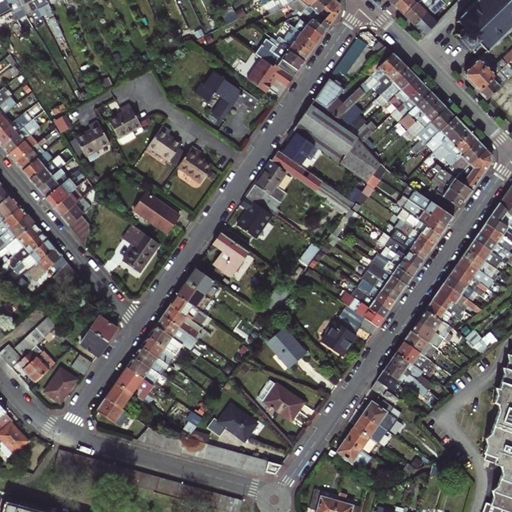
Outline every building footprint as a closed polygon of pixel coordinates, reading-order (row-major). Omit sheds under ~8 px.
[(12,13),(5,0),(0,0),(0,13),(1,15),(9,11),(10,14),(12,13)] [(19,7),(15,0),(5,0),(12,13),(16,20),(19,18),(16,13),(21,10),(19,7)] [(43,21),(41,18),(32,0),(22,0),(25,4),(27,3),(32,12),(34,11),(38,17),(36,19),(38,24),(43,21)] [(63,51),(68,49),(45,0),(32,0),(41,18),(47,15),(53,28),(52,30),(60,47),(61,46),(63,51)] [(283,8),(295,1),(295,0),(273,0),(266,4),(259,8),(265,18),(283,8)] [(294,17),(298,20),(315,0),(295,0),(295,1),(283,8),(294,17)] [(307,25),(317,15),(330,0),(315,0),(298,20),(300,21),(306,26),(307,25)] [(329,26),(338,12),(339,4),(334,0),(330,0),(317,15),(329,26)] [(397,0),(393,5),(403,15),(418,0),(397,0)] [(426,0),(418,0),(403,15),(414,26),(427,13),(426,12),(433,5),(426,0)] [(437,0),(438,0),(433,5),(426,12),(427,13),(414,26),(424,36),(437,22),(431,16),(443,4),(439,0),(437,0)] [(511,0),(474,0),(463,10),(464,12),(462,13),(463,15),(458,20),(456,19),(455,20),(457,21),(456,22),(456,23),(458,22),(464,28),(458,34),(454,34),(454,35),(456,35),(458,37),(472,50),(473,53),(474,53),(479,58),(479,57),(479,58),(485,52),(485,53),(486,52),(487,53),(489,52),(488,51),(493,46),(494,47),(495,45),(497,45),(511,32),(510,31),(511,29),(511,0)] [(24,15),(32,12),(27,3),(25,4),(19,7),(21,10),(24,15)] [(228,24),(238,19),(232,6),(222,11),(228,24)] [(321,36),(329,26),(317,15),(307,25),(321,36)] [(316,44),(321,36),(307,25),(306,26),(300,21),(294,29),(316,44)] [(310,53),(316,44),(294,29),(289,26),(283,34),(310,53)] [(304,62),(310,53),(283,34),(277,43),(279,45),(304,62)] [(469,52),(472,50),(458,37),(456,39),(458,41),(457,43),(466,52),(467,50),(469,52)] [(334,70),(344,76),(366,45),(356,38),(334,70)] [(293,77),(304,62),(279,45),(277,47),(271,42),(266,39),(255,54),(262,58),(273,66),(274,64),(293,77)] [(366,52),(371,58),(383,46),(378,41),(366,52)] [(372,71),(373,70),(391,53),(383,46),(371,58),(365,64),(372,71)] [(368,89),(370,87),(397,60),(391,53),(373,70),(374,71),(358,87),(361,91),(366,87),(368,89)] [(511,59),(507,54),(495,66),(495,68),(492,71),(479,58),(479,57),(479,58),(464,72),(463,76),(478,91),(503,66),(511,59)] [(273,66),(262,58),(246,80),(265,93),(275,78),(287,86),(293,77),(274,64),(273,66)] [(384,89),(392,81),(406,68),(397,60),(370,87),(378,95),(384,89)] [(486,99),(511,75),(503,66),(478,91),(486,99)] [(382,106),(386,102),(414,75),(406,68),(392,81),(384,89),(378,95),(375,98),(382,106)] [(109,79),(113,86),(130,77),(127,70),(109,79)] [(239,87),(238,89),(223,79),(224,78),(213,70),(204,84),(201,82),(194,93),(208,102),(212,96),(213,97),(216,93),(222,98),(224,99),(215,113),(223,119),(230,109),(229,108),(233,101),(236,101),(251,111),(256,104),(257,102),(257,101),(256,100),(255,98),(239,87)] [(382,106),(390,114),(422,83),(414,75),(386,102),(382,106)] [(341,87),(343,88),(346,84),(335,76),(331,81),(335,81),(340,84),(341,87)] [(101,92),(113,86),(109,79),(109,78),(97,83),(101,92)] [(313,100),(325,109),(336,98),(344,89),(343,88),(341,87),(340,84),(335,81),(331,81),(328,79),(313,100)] [(398,122),(399,120),(430,91),(422,83),(390,114),(398,122)] [(332,113),(338,119),(353,104),(364,93),(361,91),(358,87),(342,103),(336,98),(325,109),(332,113)] [(399,120),(407,129),(438,99),(430,91),(399,120)] [(0,119),(4,116),(9,112),(15,107),(17,105),(9,97),(3,102),(2,103),(0,104),(0,119)] [(213,111),(215,113),(224,99),(222,98),(213,111)] [(414,137),(418,134),(445,107),(438,99),(407,129),(414,137)] [(339,161),(358,140),(352,134),(345,127),(338,119),(332,113),(325,109),(313,100),(293,130),(320,148),(339,161)] [(117,139),(141,126),(129,104),(120,109),(122,113),(107,121),(117,139)] [(345,127),(352,120),(361,111),(353,104),(338,119),(345,127)] [(418,134),(426,143),(454,116),(445,107),(418,134)] [(54,120),(62,132),(73,125),(66,113),(54,120)] [(0,119),(0,132),(11,124),(4,116),(0,119)] [(426,143),(434,151),(461,125),(454,116),(426,143)] [(24,128),(22,125),(17,119),(11,124),(18,132),(24,128)] [(352,134),(359,127),(352,120),(345,127),(352,134)] [(84,157),(108,144),(96,121),(87,126),(90,131),(74,139),(84,157)] [(358,140),(360,143),(372,131),(364,123),(359,127),(352,134),(358,140)] [(0,132),(0,144),(1,146),(18,132),(11,124),(0,132)] [(169,160),(180,145),(168,136),(171,132),(161,125),(147,146),(169,160)] [(442,159),(443,158),(469,132),(461,125),(434,151),(442,159)] [(411,140),(414,137),(407,129),(403,132),(411,140)] [(312,160),(320,148),(293,130),(287,138),(289,139),(292,140),(286,149),(304,161),(307,156),(312,160)] [(1,146),(8,154),(25,140),(18,132),(1,146)] [(448,159),(453,164),(477,141),(469,132),(443,158),(445,161),(448,159)] [(37,144),(39,147),(47,140),(44,138),(37,144)] [(282,155),(286,149),(292,140),(289,139),(280,153),(282,155)] [(8,154),(15,162),(32,148),(25,140),(8,154)] [(371,174),(379,162),(360,143),(358,140),(339,161),(365,183),(371,174)] [(464,170),(469,164),(485,149),(477,141),(453,164),(452,165),(454,167),(458,163),(464,170)] [(44,153),(39,147),(37,144),(32,148),(39,157),(44,153)] [(200,182),(211,166),(198,157),(201,152),(191,146),(177,167),(200,182)] [(22,171),(37,159),(39,157),(32,148),(15,162),(22,171)] [(300,167),(304,161),(286,149),(282,155),(300,167)] [(462,183),(471,190),(491,162),(490,155),(485,149),(469,164),(473,168),(462,183)] [(321,182),(300,167),(282,155),(280,153),(278,152),(277,151),(270,162),(284,172),(287,174),(314,192),(321,182)] [(37,159),(42,165),(49,160),(44,153),(39,157),(37,159)] [(60,169),(64,166),(57,157),(51,162),(58,171),(60,169)] [(22,171),(29,180),(51,162),(49,160),(42,165),(37,159),(22,171)] [(29,180),(37,188),(55,173),(58,171),(51,162),(29,180)] [(280,178),(284,172),(270,162),(266,168),(280,178)] [(471,190),(462,183),(458,180),(455,178),(445,171),(440,167),(434,177),(465,199),(471,190)] [(284,172),(280,178),(266,168),(261,174),(279,186),(287,174),(284,172)] [(58,177),(64,173),(60,169),(58,171),(55,173),(58,177)] [(37,188),(45,198),(63,183),(61,181),(58,177),(55,173),(37,188)] [(63,183),(68,179),(72,175),(70,173),(61,181),(63,183)] [(285,195),(277,190),(279,186),(261,174),(253,185),(279,203),(285,195)] [(365,184),(370,187),(377,178),(371,174),(365,183),(365,184)] [(460,207),(465,199),(434,177),(433,176),(431,180),(439,186),(436,190),(437,191),(460,207)] [(45,198),(53,208),(75,189),(76,188),(68,179),(63,183),(45,198)] [(349,209),(352,203),(321,182),(314,192),(345,214),(349,209)] [(0,202),(9,195),(0,184),(0,202)] [(360,192),(367,197),(372,189),(370,187),(365,184),(360,192)] [(511,216),(511,215),(511,184),(511,185),(499,203),(511,216)] [(275,209),(279,203),(253,185),(245,198),(271,216),(275,218),(279,212),(275,209)] [(53,208),(60,216),(82,198),(75,189),(53,208)] [(446,226),(452,217),(430,202),(413,190),(407,199),(446,226)] [(452,217),(460,207),(437,191),(430,202),(452,217)] [(165,234),(177,217),(144,194),(132,211),(165,234)] [(0,202),(0,222),(19,206),(9,195),(0,202)] [(60,216),(84,245),(92,210),(82,198),(60,216)] [(236,226),(255,239),(271,216),(245,198),(239,206),(246,211),(236,226)] [(440,236),(446,226),(407,199),(401,208),(440,236)] [(485,223),(500,233),(511,216),(499,203),(485,223)] [(0,222),(0,236),(26,214),(19,206),(0,222)] [(434,244),(440,236),(401,208),(395,217),(397,218),(434,244)] [(343,217),(348,221),(351,216),(354,212),(349,209),(345,214),(343,217)] [(372,230),(374,226),(354,212),(351,216),(372,230)] [(0,236),(0,238),(6,246),(33,222),(26,214),(0,236)] [(338,225),(343,228),(348,221),(343,217),(338,225)] [(428,252),(434,244),(397,218),(391,227),(396,230),(428,252)] [(0,258),(9,251),(12,255),(40,231),(33,222),(6,246),(0,251),(0,258)] [(508,245),(503,242),(506,238),(500,233),(485,223),(479,231),(505,250),(508,245)] [(344,229),(350,233),(353,228),(347,224),(344,229)] [(330,233),(337,237),(343,228),(338,225),(337,226),(336,225),(330,233)] [(121,263),(138,274),(158,245),(131,227),(121,240),(131,248),(121,263)] [(423,260),(428,252),(396,230),(390,238),(392,239),(423,260)] [(13,269),(20,263),(47,239),(40,231),(12,255),(16,259),(9,265),(13,269)] [(511,254),(505,250),(479,231),(473,240),(497,256),(500,252),(503,254),(502,256),(508,260),(511,254)] [(325,241),(332,246),(338,238),(337,237),(330,233),(325,241)] [(213,266),(230,278),(248,253),(220,234),(212,245),(222,253),(213,266)] [(20,263),(27,271),(54,248),(47,239),(20,263)] [(417,268),(423,260),(392,239),(386,247),(417,268)] [(506,262),(497,256),(473,240),(467,249),(490,265),(493,260),(496,263),(506,270),(511,266),(506,262)] [(411,277),(417,268),(386,247),(385,246),(380,253),(385,257),(384,258),(411,277)] [(46,272),(45,270),(52,263),(58,271),(66,262),(54,248),(27,271),(26,272),(34,282),(46,272)] [(493,274),(487,269),(490,265),(467,249),(461,258),(485,275),(490,279),(493,274)] [(406,285),(411,277),(384,258),(385,257),(380,253),(373,263),(406,285)] [(307,266),(312,269),(318,261),(313,257),(307,266)] [(482,278),(485,275),(461,258),(455,266),(488,290),(491,285),(482,278)] [(80,279),(66,262),(58,271),(51,280),(57,288),(64,279),(72,288),(80,279)] [(400,293),(406,285),(373,263),(368,271),(400,293)] [(487,269),(493,274),(496,270),(493,268),(490,265),(487,269)] [(302,273),(310,279),(315,271),(312,269),(307,266),(302,273)] [(485,294),(488,290),(455,266),(449,274),(473,291),(476,288),(485,294)] [(186,283),(204,296),(213,282),(195,270),(186,283)] [(394,301),(400,293),(368,271),(362,279),(363,280),(367,282),(394,301)] [(473,291),(449,274),(444,283),(468,300),(473,291)] [(389,309),(394,301),(367,282),(363,280),(362,279),(357,287),(358,288),(389,309)] [(177,296),(195,309),(204,296),(186,283),(177,296)] [(477,313),(481,309),(468,300),(444,283),(438,291),(455,303),(457,299),(462,303),(477,313)] [(270,322),(280,308),(290,294),(278,285),(277,287),(278,288),(276,292),(269,306),(265,306),(264,306),(259,314),(270,322)] [(383,318),(389,309),(358,288),(355,293),(354,292),(351,296),(353,297),(383,318)] [(463,322),(466,318),(457,311),(457,312),(452,309),(455,303),(438,291),(431,301),(458,319),(463,322)] [(265,306),(269,306),(276,292),(275,292),(272,293),(268,297),(266,301),(265,306)] [(200,326),(206,317),(195,309),(177,296),(176,296),(170,305),(183,315),(199,326),(200,326)] [(378,325),(383,318),(353,297),(348,306),(350,307),(350,306),(364,316),(365,316),(378,325)] [(456,322),(458,319),(431,301),(425,310),(445,324),(450,318),(456,322)] [(340,312),(358,324),(364,316),(350,306),(350,307),(348,306),(346,304),(340,312)] [(188,325),(180,320),(183,315),(170,305),(162,316),(184,331),(188,325)] [(451,337),(444,331),(447,326),(445,324),(425,310),(417,321),(426,326),(427,325),(435,331),(434,332),(444,340),(447,342),(451,337)] [(355,335),(352,332),(358,324),(340,312),(321,341),(341,356),(355,335)] [(195,330),(199,326),(183,315),(180,320),(188,325),(195,330)] [(55,327),(58,325),(49,316),(45,320),(54,329),(55,327)] [(189,335),(184,331),(162,316),(155,326),(182,345),(189,335)] [(359,325),(372,334),(378,325),(365,316),(359,325)] [(106,342),(116,328),(99,317),(89,330),(106,342)] [(447,326),(451,329),(456,322),(450,318),(445,324),(447,326)] [(49,334),(54,329),(45,320),(40,325),(49,334)] [(437,350),(444,340),(434,332),(435,331),(427,325),(426,326),(417,321),(411,331),(432,346),(437,350)] [(43,339),(49,334),(40,325),(35,329),(43,339)] [(191,336),(195,330),(188,325),(184,331),(189,335),(191,336)] [(178,351),(182,345),(155,326),(148,336),(175,355),(190,366),(193,362),(178,351)] [(62,343),(67,336),(55,327),(54,329),(49,334),(62,343)] [(38,344),(43,339),(35,329),(29,334),(38,344)] [(289,367),(305,353),(284,329),(268,343),(289,367)] [(79,345),(96,357),(106,342),(89,330),(79,345)] [(420,353),(424,357),(432,346),(411,331),(403,342),(420,353)] [(33,349),(38,344),(29,334),(24,339),(33,349)] [(168,366),(175,355),(148,336),(140,347),(168,366)] [(30,352),(33,349),(24,339),(18,344),(28,354),(30,352)] [(481,355),(489,349),(480,339),(472,346),(481,355)] [(432,368),(428,365),(417,357),(420,353),(403,342),(395,353),(423,372),(427,375),(432,368)] [(23,359),(28,354),(18,344),(13,348),(23,359)] [(0,351),(0,356),(3,359),(12,350),(8,345),(0,351)] [(511,511),(511,345),(510,350),(504,356),(506,363),(504,370),(500,369),(502,375),(496,390),(493,389),(494,396),(492,404),(495,405),(496,412),(489,434),(483,439),(485,446),(482,455),(485,455),(483,461),(499,467),(501,474),(497,487),(491,492),(493,499),(490,506),(485,504),(482,511),(511,511)] [(163,373),(168,366),(140,347),(133,357),(160,376),(167,380),(169,377),(163,373)] [(3,359),(7,364),(17,355),(12,350),(3,359)] [(35,383),(47,371),(30,352),(28,354),(23,359),(21,360),(18,363),(23,368),(22,369),(34,382),(35,383)] [(435,385),(420,376),(423,372),(395,353),(389,362),(415,379),(430,392),(435,385)] [(417,357),(428,365),(430,361),(424,357),(420,353),(417,357)] [(11,368),(18,363),(21,360),(17,355),(7,364),(11,368)] [(84,375),(92,364),(79,355),(71,366),(84,375)] [(153,386),(160,376),(133,357),(126,367),(142,378),(153,386)] [(430,392),(415,379),(389,362),(383,370),(398,380),(412,390),(414,387),(424,395),(434,404),(438,399),(430,392)] [(116,382),(132,393),(142,378),(126,367),(116,382)] [(44,392),(60,403),(76,380),(60,369),(44,392)] [(393,386),(398,380),(383,370),(377,379),(386,386),(393,391),(395,388),(393,386)] [(371,388),(381,394),(386,386),(377,379),(371,388)] [(105,398),(121,409),(132,393),(116,382),(105,398)] [(264,400),(290,419),(302,402),(276,383),(264,400)] [(392,415),(390,413),(394,408),(378,396),(374,402),(371,400),(362,413),(383,428),(392,415)] [(96,411),(118,426),(127,413),(121,409),(105,398),(104,397),(95,410),(96,411)] [(246,441),(258,423),(232,404),(219,422),(215,419),(208,428),(221,437),(228,428),(246,441)] [(15,455),(28,442),(11,424),(13,422),(5,413),(0,418),(0,450),(8,458),(13,453),(15,455)] [(383,428),(362,413),(354,426),(375,440),(383,428)] [(139,421),(129,436),(135,440),(148,427),(139,421)] [(375,440),(354,426),(345,439),(368,455),(377,441),(375,440)] [(136,441),(147,444),(152,429),(148,427),(136,441)] [(147,444),(154,446),(159,430),(152,429),(147,444)] [(154,446),(160,447),(165,432),(159,430),(154,446)] [(199,442),(206,443),(208,435),(194,431),(188,439),(193,440),(199,442)] [(160,447),(168,449),(172,434),(165,432),(160,447)] [(168,449),(175,451),(179,436),(172,434),(168,449)] [(175,451),(181,453),(186,438),(179,436),(175,451)] [(181,453),(188,455),(193,440),(188,439),(186,438),(181,453)] [(362,460),(364,461),(368,455),(345,439),(336,452),(338,453),(334,460),(350,471),(355,465),(357,466),(362,460)] [(188,455),(195,457),(199,442),(193,440),(188,455)] [(195,457),(202,459),(206,444),(206,443),(199,442),(195,457)] [(202,459),(209,461),(214,446),(206,444),(202,459)] [(209,461),(216,463),(221,448),(214,446),(209,461)] [(216,463),(224,465),(228,450),(221,448),(216,463)] [(54,464),(61,466),(65,452),(58,450),(54,464)] [(224,465),(230,467),(234,451),(228,450),(224,465)] [(230,467),(236,469),(240,453),(234,451),(230,467)] [(61,466),(68,468),(72,454),(65,452),(61,466)] [(236,469),(242,471),(247,455),(240,453),(236,469)] [(68,468),(75,470),(79,456),(72,454),(68,468)] [(242,471),(249,473),(254,457),(247,455),(242,471)] [(75,470),(82,472),(86,457),(79,456),(75,470)] [(82,472),(89,474),(93,459),(86,457),(82,472)] [(249,473),(256,475),(260,459),(254,457),(249,473)] [(89,474),(95,476),(99,461),(93,459),(89,474)] [(256,475),(263,476),(267,461),(260,459),(256,475)] [(95,476),(102,478),(106,463),(99,461),(95,476)] [(265,472),(274,475),(281,465),(268,461),(265,472)] [(102,478),(109,480),(113,465),(106,463),(102,478)] [(409,472),(417,469),(408,463),(404,469),(409,472)] [(428,474),(444,478),(447,467),(432,463),(428,474)] [(109,480),(116,482),(120,467),(113,465),(109,480)] [(116,482),(123,484),(127,469),(120,467),(116,482)] [(123,484),(129,485),(133,471),(127,469),(123,484)] [(129,485),(136,487),(140,473),(133,471),(129,485)] [(136,487),(143,489),(146,474),(140,473),(136,487)] [(143,489),(149,491),(153,476),(146,474),(143,489)] [(152,492),(157,493),(161,479),(153,476),(149,491),(152,492)] [(157,493),(163,495),(167,480),(161,479),(157,493)] [(163,495),(169,497),(173,482),(167,480),(163,495)] [(169,497),(176,499),(180,484),(173,482),(169,497)] [(176,499),(184,501),(188,486),(180,484),(176,499)] [(184,501),(190,503),(194,488),(188,486),(184,501)] [(190,503),(197,505),(201,490),(194,488),(190,503)] [(316,511),(333,511),(338,496),(314,489),(308,509),(316,511)] [(197,505),(204,506),(208,492),(201,490),(197,505)] [(223,511),(217,510),(210,508),(204,506),(197,505),(190,503),(184,501),(176,499),(169,497),(163,495),(157,493),(152,492),(149,503),(178,511),(179,508),(192,511),(223,511)] [(204,506),(210,508),(215,494),(208,492),(204,506)] [(210,508),(217,510),(221,496),(215,494),(210,508)] [(217,510),(223,511),(224,511),(228,497),(221,496),(217,510)] [(359,511),(362,503),(353,501),(352,505),(345,503),(346,498),(338,496),(333,511),(359,511)] [(224,511),(231,511),(235,499),(228,497),(224,511)] [(231,511),(238,511),(242,501),(235,499),(231,511)]
